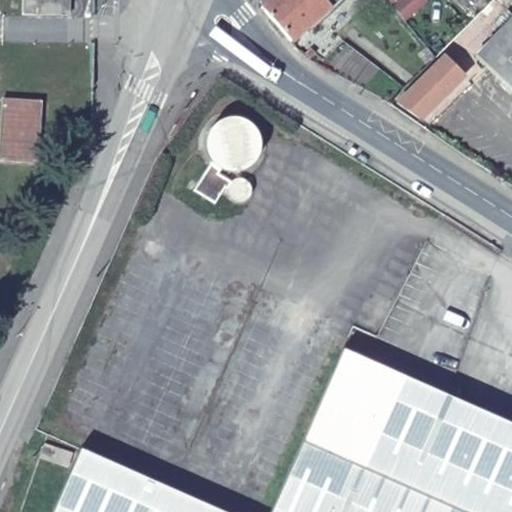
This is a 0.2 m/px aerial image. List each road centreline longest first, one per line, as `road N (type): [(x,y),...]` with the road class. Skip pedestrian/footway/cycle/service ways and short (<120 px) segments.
road 1 (tertiary): [(203,0),(0,431)]
road 2 (secondary): [(204,0),(272,65),(511,222)]
